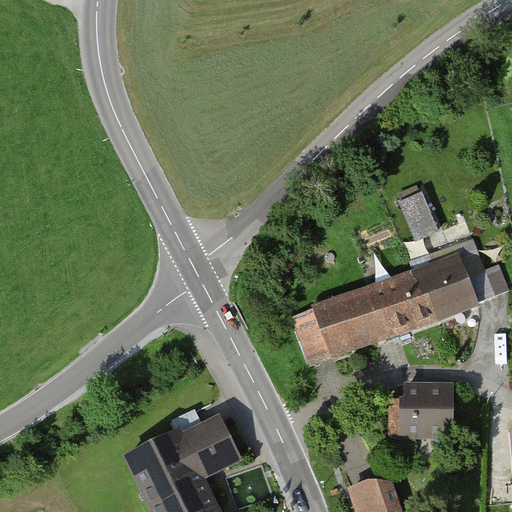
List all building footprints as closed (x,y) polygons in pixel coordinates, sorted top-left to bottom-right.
[(419,243),(442,233),(426,192),(402,202),(419,243)] [(318,308),(336,358),(486,305),(468,254),(318,308)] [(404,387),(403,436),(460,437),(461,387),(404,387)] [(222,405),(126,457),(156,511),(227,511),(211,481),(252,459),(222,405)] [(411,511),(401,479),(353,494),(359,511),(411,511)]
